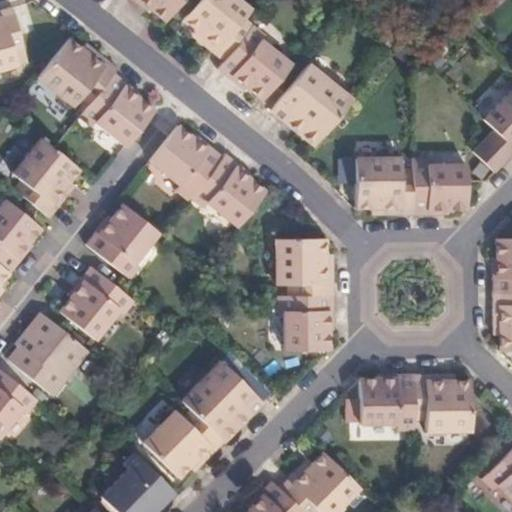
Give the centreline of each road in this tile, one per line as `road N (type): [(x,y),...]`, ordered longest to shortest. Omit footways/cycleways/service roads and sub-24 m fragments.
road 1 (residential): [(0,320),(184,88)]
road 2 (residential): [(356,238),(184,88)]
road 3 (residential): [(356,354),(200,511)]
road 4 (residential): [(184,88),(72,0)]
